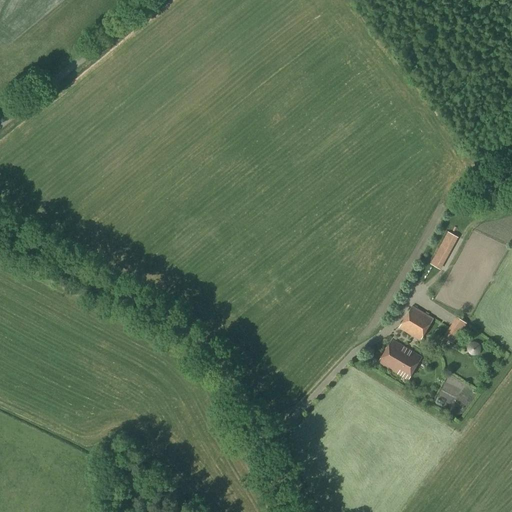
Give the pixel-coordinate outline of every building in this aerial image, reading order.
[(465,205),(466,215),(480,214),(480,204),(465,205)] [(430,264),(439,269),(457,237),(447,232),(430,264)] [(399,328),(420,340),(433,319),(412,306),(399,328)] [(442,337),(453,344),(466,324),(456,316),(442,337)] [(378,362),(408,380),(422,357),(392,340),(378,362)] [(471,355),(473,356),(475,355),(477,355),(479,353),(480,351),(481,350),(481,349),(480,346),(480,345),(479,344),(477,343),(475,342),(473,342),(472,342),(470,343),(469,344),(468,345),(467,346),(467,349),(467,351),(468,353),(470,354),(471,355)]
